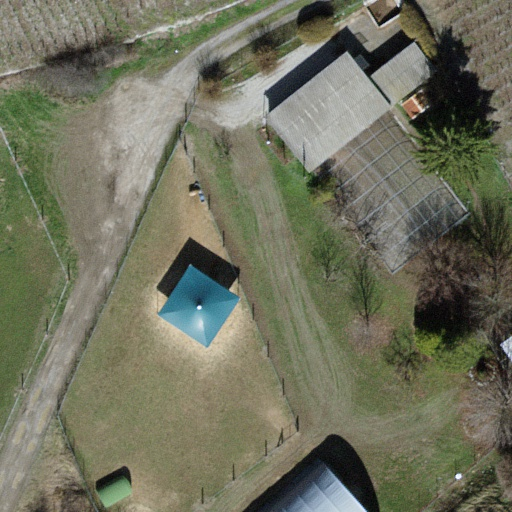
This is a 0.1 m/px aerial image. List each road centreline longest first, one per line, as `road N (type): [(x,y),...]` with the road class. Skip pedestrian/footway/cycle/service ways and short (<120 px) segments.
road 1 (track): [(0,488),(122,243),(168,111)]
road 2 (track): [(327,0),(204,61),(168,111)]
